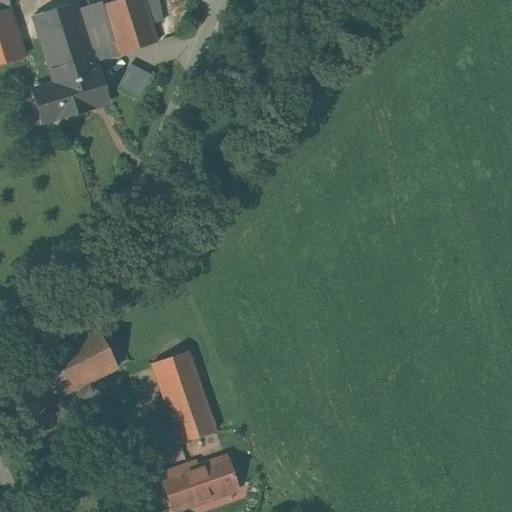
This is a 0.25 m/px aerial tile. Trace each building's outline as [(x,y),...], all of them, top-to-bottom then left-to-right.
[(0,0),(0,63),(23,56),(4,0),(0,0)] [(141,0),(115,0),(101,4),(113,41),(88,49),(92,62),(155,42),(141,0)] [(73,2),(31,15),(53,84),(32,91),(41,121),(105,101),(92,62),(88,49),(73,2)] [(119,87),(142,96),(153,70),(130,61),(119,87)] [(95,329),(13,369),(32,408),(114,368),(95,329)] [(185,359),(150,370),(175,445),(209,434),(185,359)] [(220,463),(177,477),(176,473),(158,479),(168,511),(229,492),(220,463)]
